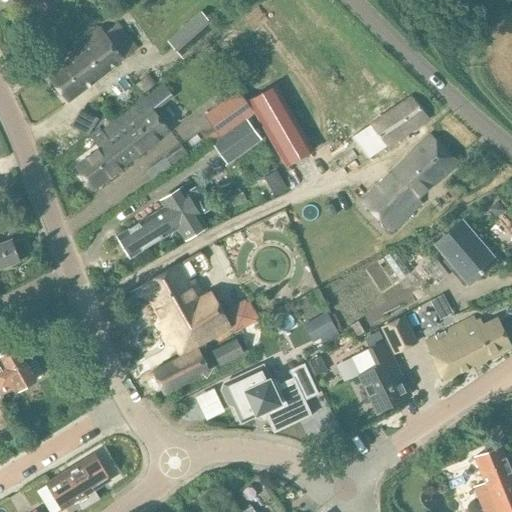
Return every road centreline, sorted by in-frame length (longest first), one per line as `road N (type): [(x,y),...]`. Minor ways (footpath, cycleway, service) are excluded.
road 1 (residential): [(128,402),(0,93)]
road 2 (residential): [(333,487),(511,365)]
road 3 (unclassified): [(511,149),(355,0)]
road 4 (residential): [(333,487),(273,452),(209,451),(175,464)]
road 5 (residential): [(0,481),(128,402)]
